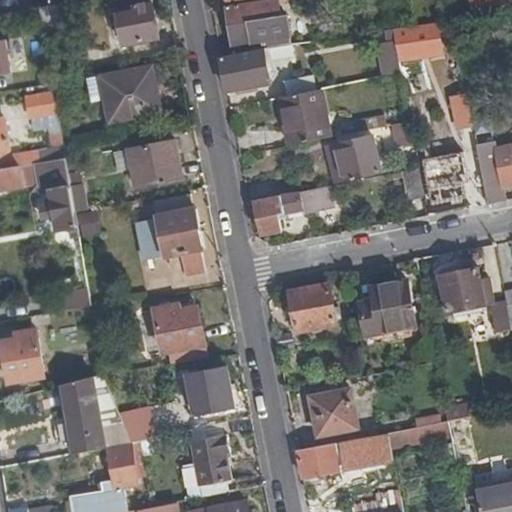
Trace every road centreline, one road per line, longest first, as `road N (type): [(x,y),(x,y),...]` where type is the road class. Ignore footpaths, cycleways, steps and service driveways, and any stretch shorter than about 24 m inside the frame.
road 1 (residential): [(247,271),(190,0)]
road 2 (residential): [(247,271),(511,217)]
road 3 (residential): [(292,511),(247,271)]
